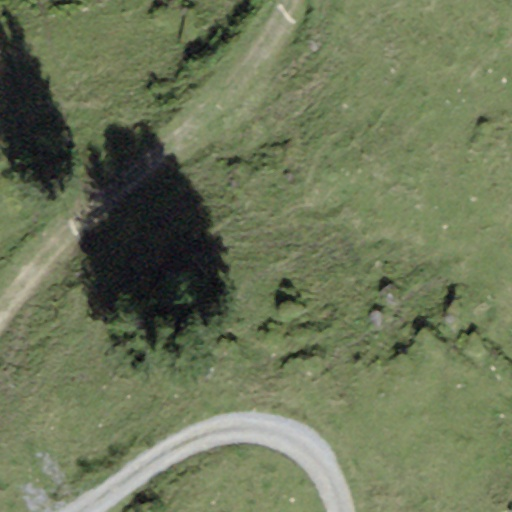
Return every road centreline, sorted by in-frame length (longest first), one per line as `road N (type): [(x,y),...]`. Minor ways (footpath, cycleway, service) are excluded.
road 1 (track): [(0,323),(257,62),(290,0)]
road 2 (track): [(93,511),(190,444),(264,430),(318,458),(343,511)]
